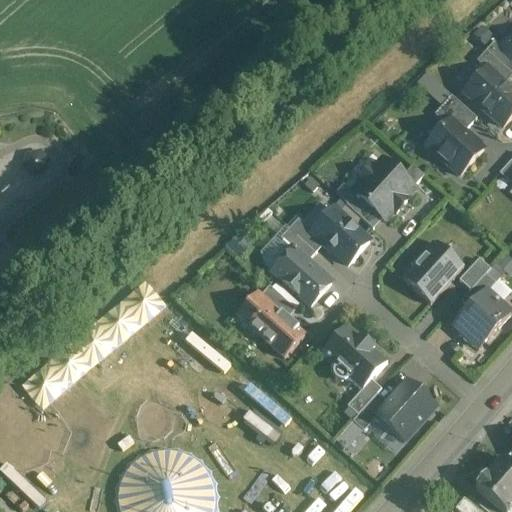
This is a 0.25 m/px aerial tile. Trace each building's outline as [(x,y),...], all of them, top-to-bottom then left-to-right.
[(507,56),(495,45),(486,55),(511,78),(511,62),(506,57),(507,56)] [(511,79),(511,78),(486,55),(476,65),(486,74),(487,73),(504,88),(511,79)] [(486,74),(465,97),(503,131),(511,121),(511,95),(504,88),(487,73),(486,74)] [(477,123),(451,100),(434,119),(446,129),(450,124),(464,136),(477,123)] [(464,136),(450,124),(446,129),(427,151),(460,180),(483,154),(464,136)] [(511,163),(499,178),(510,188),(511,186),(511,163)] [(383,165),(374,176),(371,173),(360,185),(363,187),(354,198),(355,199),(382,223),(384,224),(393,214),(396,217),(407,205),(404,202),(413,192),(383,165)] [(382,223),(355,199),(346,209),(373,234),(382,223)] [(369,246),(333,214),(312,237),(312,238),(324,249),(348,270),(369,246)] [(312,237),(298,224),(289,234),(316,258),(324,249),(312,238),(312,237)] [(316,258),(289,234),(280,244),(294,256),(294,255),(307,267),(316,258)] [(435,249),(432,246),(411,270),(414,272),(403,285),(430,310),(464,272),(436,248),(435,249)] [(307,267),(294,255),(294,256),(289,260),(287,258),(283,259),(275,267),(276,271),(278,273),(273,278),(310,312),(331,289),(307,267)] [(479,263),(459,285),(471,295),(486,279),(490,274),(479,263)] [(471,295),(461,306),(470,313),(487,296),(495,287),(486,279),(471,295)] [(487,296),(470,313),(454,331),(478,353),(510,317),(487,296)] [(280,301),(271,311),(257,299),(237,321),(284,364),(304,341),(297,335),(299,334),(288,324),(296,315),(280,301)] [(360,343),(347,331),(321,359),(334,371),(333,375),(333,378),(335,382),(337,385),(341,386),(345,386),(348,384),(361,396),(362,396),(371,385),(387,367),(374,355),(361,342),(360,343)] [(362,396),(361,396),(347,411),(358,421),(377,399),(381,394),(371,385),(362,396)] [(435,412),(408,386),(387,409),(376,422),(404,447),(435,412)] [(358,421),(352,426),(363,437),(376,422),(387,409),(377,399),(358,421)] [(511,471),(503,464),(494,474),(493,473),(476,493),(498,511),(511,511),(511,471)]
